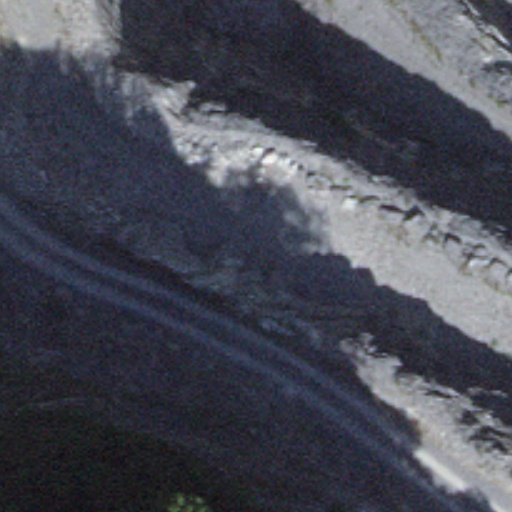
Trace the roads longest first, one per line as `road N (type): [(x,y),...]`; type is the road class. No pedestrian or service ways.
road 1 (track): [(17,0),(112,156),(511,341)]
road 2 (track): [(0,215),(274,361),(481,511)]
